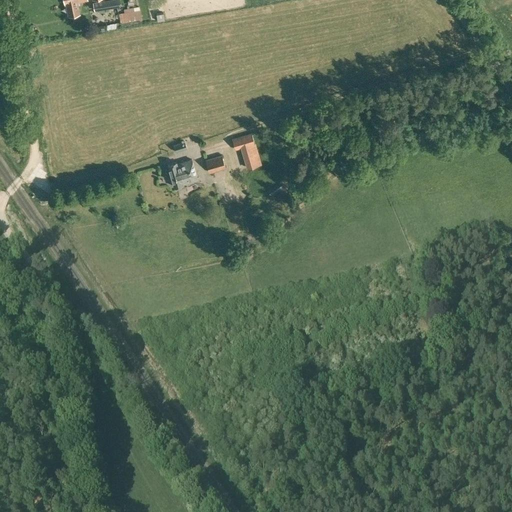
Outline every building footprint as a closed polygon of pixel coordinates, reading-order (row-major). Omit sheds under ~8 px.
[(82,0),(64,0),(65,3),(66,3),(68,15),(80,12),(77,1),(82,0)] [(94,10),(121,6),(119,0),(103,0),(93,2),(94,10)] [(142,11),(123,13),(124,22),(143,20),(142,11)] [(156,13),(157,21),(165,19),(163,12),(156,13)] [(109,32),(122,30),(121,23),(108,25),(109,32)] [(235,148),(241,146),(248,170),(260,166),(254,143),(251,132),(232,138),(235,148)] [(173,144),(175,151),(187,147),(184,140),(173,144)] [(226,167),(222,154),(205,159),(209,171),(226,167)] [(344,156),(347,163),(353,161),(350,154),(345,156),(344,156)] [(183,183),(183,182),(197,178),(191,158),(177,163),(176,161),(168,163),(174,185),(183,183)] [(289,193),(283,183),(268,193),(275,203),(289,193)] [(297,202),(308,196),(302,187),(292,193),(297,202)]
